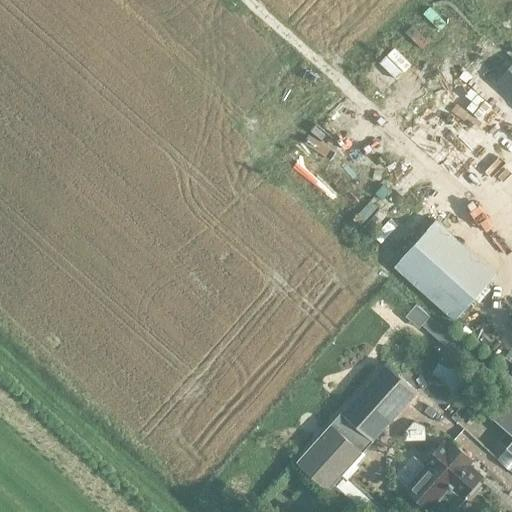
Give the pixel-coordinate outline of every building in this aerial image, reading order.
[(373,67),(389,85),(413,64),(396,46),(373,67)] [(395,267),(438,305),(455,321),(497,275),(437,221),(395,267)] [(364,452),(374,441),(419,391),(386,362),(341,411),(342,412),(332,423),(364,452)] [(511,376),(509,374),(500,384),(511,393),(511,376)] [(497,419),(510,430),(501,441),(509,448),(511,451),(511,403),(497,419)] [(364,452),(332,423),(298,461),(328,490),(326,492),(348,511),(384,511),(343,475),(364,452)] [(427,467),(407,489),(429,509),(438,499),(450,510),(462,496),(463,497),(482,475),(470,464),(473,460),(451,440),(448,443),(444,440),(423,463),(427,467)]
